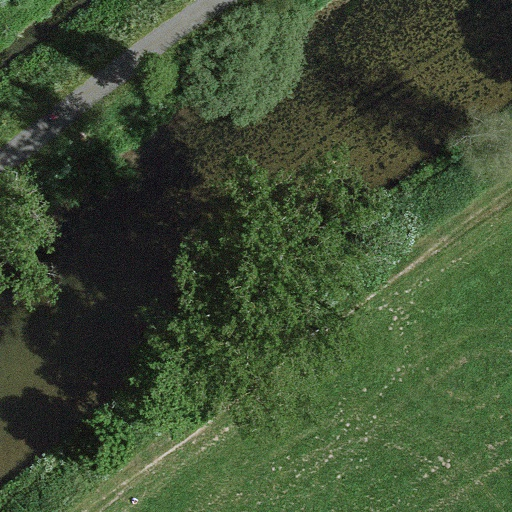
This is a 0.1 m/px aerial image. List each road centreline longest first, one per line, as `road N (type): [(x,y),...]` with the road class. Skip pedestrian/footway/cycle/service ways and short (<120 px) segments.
road 1 (track): [(184,511),(511,249)]
road 2 (track): [(258,0),(0,196)]
